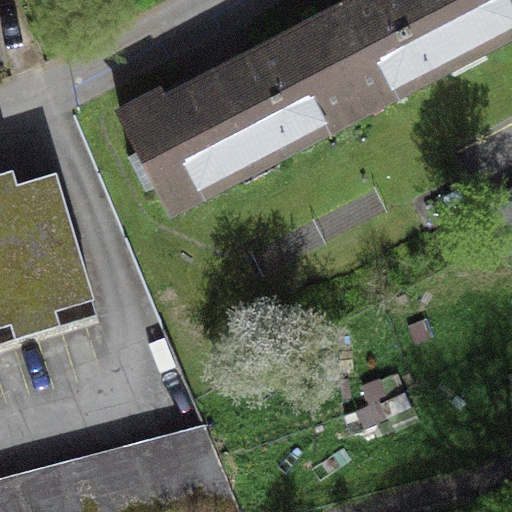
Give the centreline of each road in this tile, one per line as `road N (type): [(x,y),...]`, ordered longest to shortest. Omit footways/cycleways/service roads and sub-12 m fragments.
road 1 (residential): [(0,111),(64,90),(226,0)]
road 2 (track): [(377,511),(511,455)]
